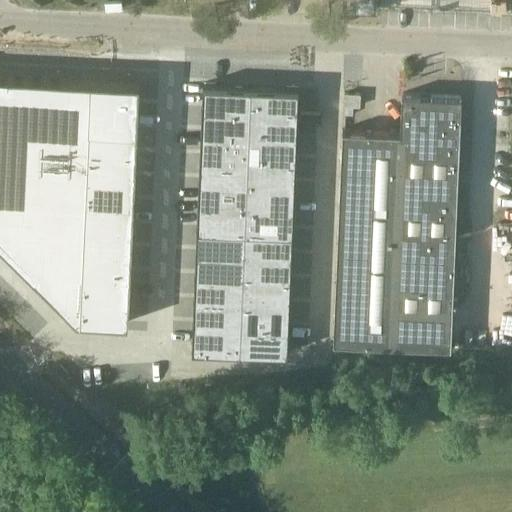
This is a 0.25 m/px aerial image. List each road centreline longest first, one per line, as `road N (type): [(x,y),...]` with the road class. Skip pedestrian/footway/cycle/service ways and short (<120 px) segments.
road 1 (residential): [(511,49),(0,23)]
road 2 (unknown): [(0,252),(90,347),(113,351),(132,333),(125,297),(0,162)]
road 3 (unclassified): [(173,511),(0,352)]
